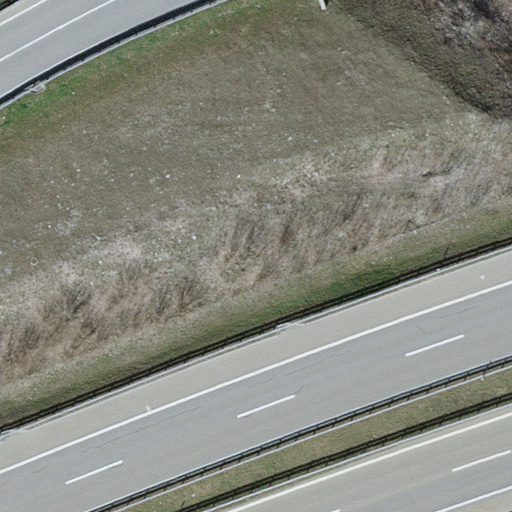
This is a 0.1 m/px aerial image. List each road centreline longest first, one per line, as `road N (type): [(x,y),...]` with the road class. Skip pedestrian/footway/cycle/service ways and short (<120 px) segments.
road 1 (motorway): [(511,316),(0,509)]
road 2 (motorway): [(334,511),(511,451)]
road 3 (primary): [(112,0),(0,57)]
